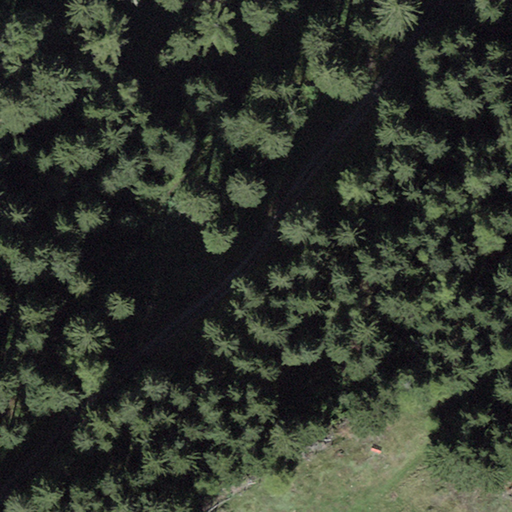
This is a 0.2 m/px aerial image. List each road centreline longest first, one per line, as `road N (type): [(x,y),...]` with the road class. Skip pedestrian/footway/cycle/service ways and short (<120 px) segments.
road 1 (track): [(0,495),(33,451),(290,201),(450,0)]
road 2 (track): [(324,0),(159,213),(31,314),(0,358)]
